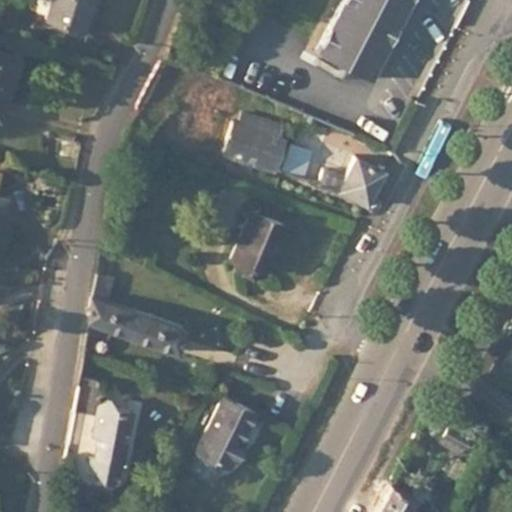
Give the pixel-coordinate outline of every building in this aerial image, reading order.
[(84,27),(91,0),(52,0),(47,16),(84,27)] [(346,0),(322,48),(376,75),(413,0),(346,0)] [(0,101),(12,58),(0,54),(0,101)] [(232,121),(221,154),(280,174),(284,162),(277,159),(284,139),(278,137),(281,126),(242,113),(238,124),(232,121)] [(298,157),(291,178),(303,182),(311,161),(298,157)] [(365,205),(382,171),(353,158),(343,178),(322,170),(316,186),(340,194),(365,205)] [(231,259),(263,272),(281,224),(250,213),(231,259)] [(111,278),(96,273),(93,282),(89,296),(86,309),(84,321),(175,352),(184,327),(105,300),(111,278)] [(85,374),(89,351),(79,350),(75,373),(85,374)] [(511,371),(498,364),(489,379),(511,390),(511,388),(511,371)] [(234,466),(242,449),(238,447),(242,440),(256,412),(223,397),(197,451),(230,467),(231,464),(234,466)] [(101,476),(120,464),(131,411),(112,407),(106,398),(97,404),(90,437),(95,438),(93,454),(87,452),(86,457),(101,476)] [(459,450),(469,432),(449,420),(439,438),(459,450)] [(116,481),(120,464),(101,476),(90,483),(105,487),(116,481)] [(400,511),(410,493),(388,482),(372,511),(400,511)]
